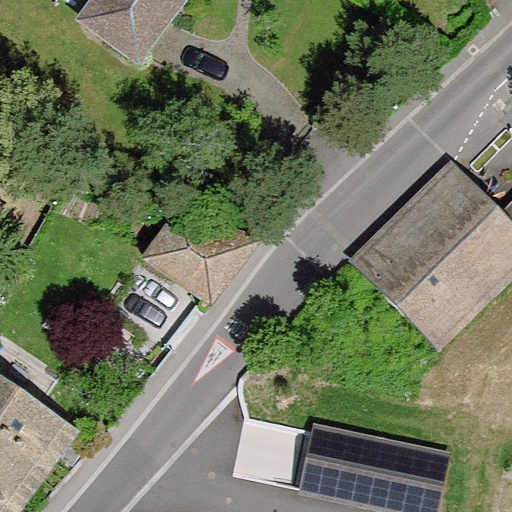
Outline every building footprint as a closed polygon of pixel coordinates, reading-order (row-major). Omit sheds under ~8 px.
[(103,0),(84,28),(138,68),(159,39),(187,0),(103,0)] [(511,281),(511,217),(507,223),(455,170),(357,266),(440,351),(511,281)] [(182,214),(151,257),(215,300),(258,243),(182,214)] [(0,511),(22,511),(78,440),(0,387),(0,511)] [(434,511),(447,455),(316,428),(303,491),(405,511),(434,511)]
